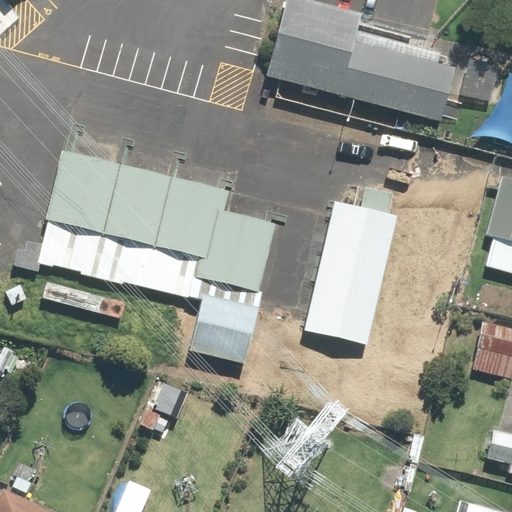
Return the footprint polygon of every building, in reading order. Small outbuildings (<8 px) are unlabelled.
[(359,13),(309,0),(284,0),(265,77),(438,121),(452,67),(351,41),(359,13)] [(226,188),(63,152),(37,266),(198,301),(253,314),(274,223),(220,211),(226,188)] [(511,177),(496,174),(483,236),(511,242),(511,177)] [(365,344),(393,217),(330,204),(303,331),(365,344)] [(241,367),(253,314),(198,301),(185,355),(241,367)] [(511,328),(487,322),(475,367),(511,377),(511,328)] [(511,433),(495,429),(488,455),(511,461),(511,433)] [(55,511),(6,490),(0,503),(0,511),(55,511)] [(511,511),(472,502),(469,511),(511,511)]
